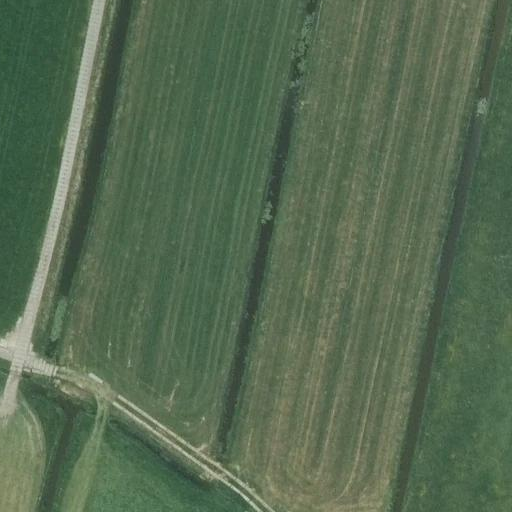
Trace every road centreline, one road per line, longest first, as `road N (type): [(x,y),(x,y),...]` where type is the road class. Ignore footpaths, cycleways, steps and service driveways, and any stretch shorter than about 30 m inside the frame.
road 1 (track): [(9,394),(96,0)]
road 2 (track): [(109,395),(263,511)]
